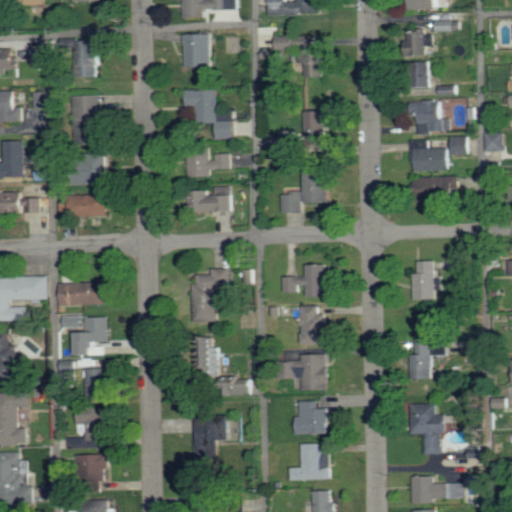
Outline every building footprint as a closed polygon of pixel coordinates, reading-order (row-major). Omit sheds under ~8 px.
[(185,0),(186,18),(207,17),(207,10),(226,9),(225,0),(185,0)] [(226,0),(227,10),(240,9),(239,0),(226,0)] [(300,0),(300,2),(288,2),(288,0),(271,0),(271,14),(324,14),(323,0),(300,0)] [(411,0),(412,9),(439,9),(439,0),(411,0)] [(456,31),(456,20),(439,20),(439,32),(456,31)] [(438,35),(430,35),(430,30),(412,30),(412,55),(438,54),(438,35)] [(215,68),(216,35),(190,34),(190,67),(215,68)] [(318,36),(279,37),(279,51),(306,50),(307,79),(327,79),(327,53),(319,53),(318,36)] [(104,41),(85,41),(84,77),(103,78),(104,41)] [(21,49),(0,49),(0,72),(21,72),(21,49)] [(32,64),(47,65),(47,50),(33,49),(32,64)] [(433,87),(434,62),(413,62),(412,86),(433,87)] [(443,85),(443,95),(462,94),(462,85),(443,85)] [(220,123),(220,139),(239,139),(238,112),(221,112),(221,90),(190,91),(191,111),(206,111),(206,124),(220,123)] [(26,122),(25,108),(19,108),(19,91),(0,91),(0,113),(2,113),(2,123),(26,122)] [(49,92),(37,93),(37,109),(49,109),(49,92)] [(80,144),(105,144),(106,96),(80,96),(80,144)] [(421,133),(455,132),(455,118),(446,119),(445,100),(420,101),(421,133)] [(311,111),(310,145),(329,146),(330,112),(311,111)] [(490,151),(508,151),(508,132),(489,133),(490,151)] [(473,154),(472,136),(454,137),(455,155),(473,154)] [(433,149),(433,140),(415,141),(416,171),(453,170),(453,148),(433,149)] [(0,177),(27,176),(26,141),(7,141),(7,162),(0,162),(0,177)] [(218,154),(218,160),(213,160),(213,152),(193,152),(193,177),(215,177),(215,170),(234,170),(234,154),(218,154)] [(109,184),(108,153),(89,153),(90,185),(109,184)] [(331,201),(332,168),(309,168),(308,201),(331,201)] [(461,175),(425,176),(426,200),(462,199),(461,175)] [(235,186),(217,186),(217,191),(197,191),(197,211),(235,210),(235,186)] [(27,190),(0,190),(0,212),(44,212),(44,197),(27,197),(27,190)] [(306,211),(306,192),(284,192),(285,212),(306,211)] [(61,211),(70,211),(70,215),(110,215),(109,194),(69,195),(70,202),(61,202),(61,211)] [(445,277),(439,277),(439,260),(421,260),(421,272),(417,272),(418,299),(440,298),(439,289),(445,288),(445,277)] [(330,295),(330,264),(310,264),(310,275),(287,276),(288,292),(302,291),(301,284),(311,284),(311,296),(330,295)] [(234,267),(215,268),(215,274),(199,274),(199,286),(195,286),(196,319),(220,318),(220,288),(234,287),(234,267)] [(246,269),(246,284),(259,284),(258,268),(246,269)] [(0,320),(31,320),(31,306),(15,306),(15,298),(35,298),(35,303),(44,303),(44,298),(53,298),(53,276),(0,276),(0,320)] [(64,305),(112,303),(111,281),(64,282),(64,305)] [(323,305),(306,305),(307,344),(331,343),(330,313),(324,313),(323,305)] [(85,315),(66,316),(67,327),(85,326),(85,315)] [(108,353),(108,352),(99,352),(99,341),(112,340),(111,316),(89,317),(89,330),(78,331),(79,354),(108,353)] [(12,332),(0,332),(0,382),(21,382),(20,368),(28,368),(27,355),(20,355),(20,345),(13,345),(12,332)] [(223,372),(224,346),(218,346),(218,334),(204,333),(202,371),(223,372)] [(437,378),(436,354),(451,354),(451,338),(419,338),(419,354),(415,354),(415,378),(437,378)] [(332,388),(331,353),(305,354),(305,361),(289,361),(290,377),(307,377),(307,389),(332,388)] [(111,397),(110,367),(89,368),(90,397),(111,397)] [(255,394),(256,380),(239,380),(238,394),(255,394)] [(0,392),(0,444),(30,444),(30,427),(22,427),(22,406),(34,406),(34,392),(0,392)] [(302,433),(330,434),(331,408),(321,408),(321,401),(302,400),(302,433)] [(429,453),(447,453),(446,432),(451,432),(450,414),(441,414),(441,403),(417,404),(417,433),(429,433),(429,453)] [(81,407),(82,433),(91,433),(92,440),(113,439),(111,405),(81,407)] [(200,417),(201,457),(221,456),(220,441),(241,441),(241,415),(200,417)] [(306,443),(306,467),(295,467),(295,479),(335,478),(335,450),(323,450),(323,443),(306,443)] [(0,451),(0,503),(37,502),(37,484),(33,484),(32,460),(25,460),(25,451),(0,451)] [(82,454),(83,478),(113,477),(112,453),(82,454)] [(416,503),(437,503),(437,498),(468,497),(468,482),(437,483),(437,475),(415,476),(416,503)] [(335,490),(316,490),(316,511),(338,511),(338,502),(335,502),(335,490)] [(222,511),(219,511),(219,499),(203,498),(202,511),(222,511)] [(74,511),(119,511),(119,507),(113,508),(113,501),(84,502),(84,510),(74,510),(74,511)]
